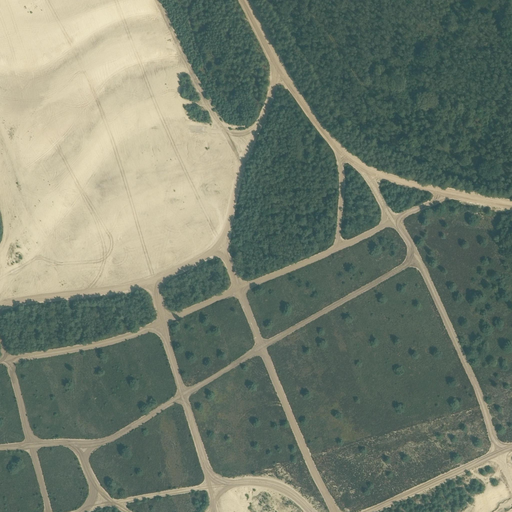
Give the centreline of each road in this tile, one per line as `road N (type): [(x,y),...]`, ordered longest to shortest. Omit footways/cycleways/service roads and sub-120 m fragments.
road 1 (track): [(0,360),(122,338),(450,193)]
road 2 (track): [(247,0),(293,90),(334,146),(425,188),(511,205)]
